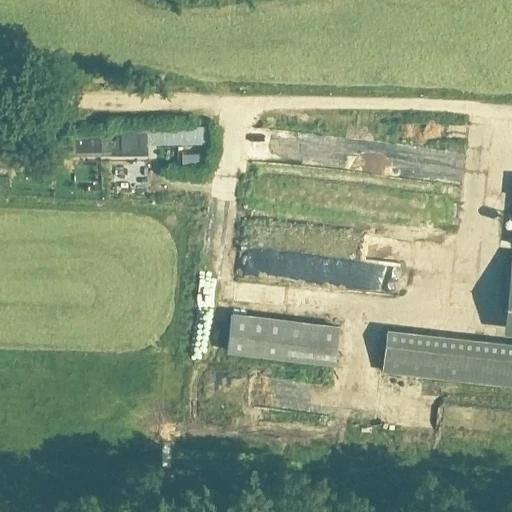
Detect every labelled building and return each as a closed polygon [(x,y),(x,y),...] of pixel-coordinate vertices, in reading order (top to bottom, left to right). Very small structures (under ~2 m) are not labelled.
[(489,43),(502,32),(486,12),(473,24),(489,43)] [(411,57),(418,70),(429,64),(422,51),(411,57)] [(222,208),(246,209),(249,119),(224,118),(222,208)] [(147,137),(73,139),(73,156),(147,154),(147,137)] [(304,166),(304,138),(249,138),(249,167),(304,166)] [(379,180),(377,195),(399,198),(401,182),(379,180)] [(287,186),(287,214),(332,214),(332,186),(287,186)] [(230,353),(338,362),(342,323),(233,313),(230,353)] [(511,352),(391,339),(387,379),(511,393),(511,352)]
